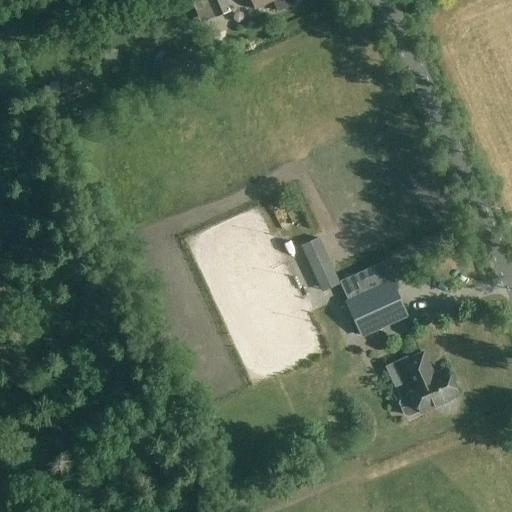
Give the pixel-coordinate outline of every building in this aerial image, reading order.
[(215,17),(231,10),(226,0),(193,0),(205,26),(217,20),(215,17)] [(249,0),(253,10),(272,3),(277,14),(295,6),(292,0),(249,0)] [(106,47),(102,66),(115,68),(118,49),(106,47)] [(305,265),(323,259),(315,236),(297,242),(305,265)] [(460,300),(482,289),(476,277),(454,287),(460,300)] [(390,281),(346,301),(362,336),(406,316),(390,281)] [(454,397),(458,395),(445,368),(432,374),(422,352),(400,363),(411,384),(407,386),(411,394),(400,400),(398,403),(404,414),(408,415),(419,410),(420,413),(438,404),(439,406),(444,406),(448,405),(452,402),(455,399),(454,397)]
